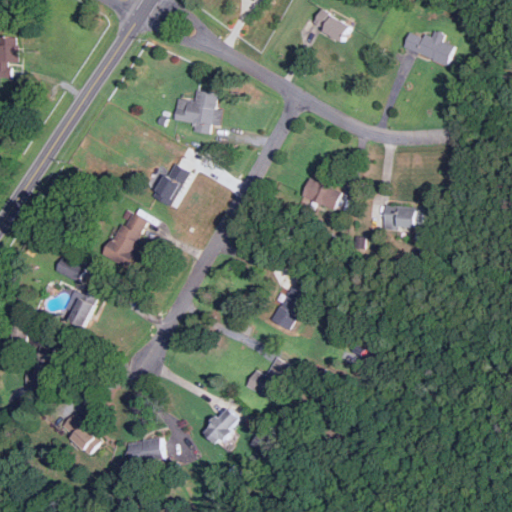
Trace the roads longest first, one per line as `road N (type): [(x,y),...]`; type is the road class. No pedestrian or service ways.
road 1 (residential): [(302,96),(151,364)]
road 2 (residential): [(470,132),(397,138),(363,129),(208,39)]
road 3 (tertiary): [(0,228),(150,0)]
